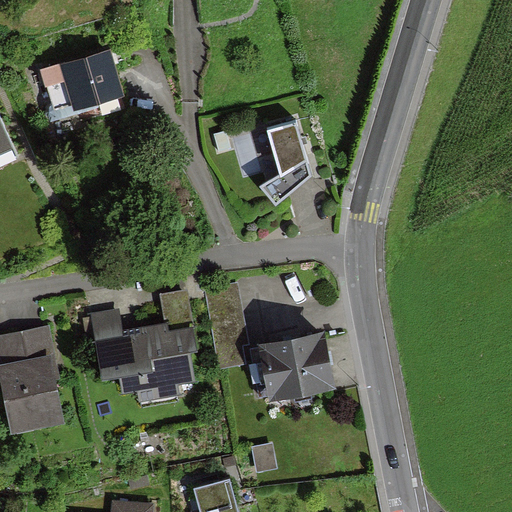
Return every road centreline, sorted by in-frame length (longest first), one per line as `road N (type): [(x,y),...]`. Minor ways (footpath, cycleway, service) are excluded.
road 1 (residential): [(358,244),(0,293)]
road 2 (residential): [(358,244),(404,511)]
road 3 (residential): [(424,0),(358,244)]
